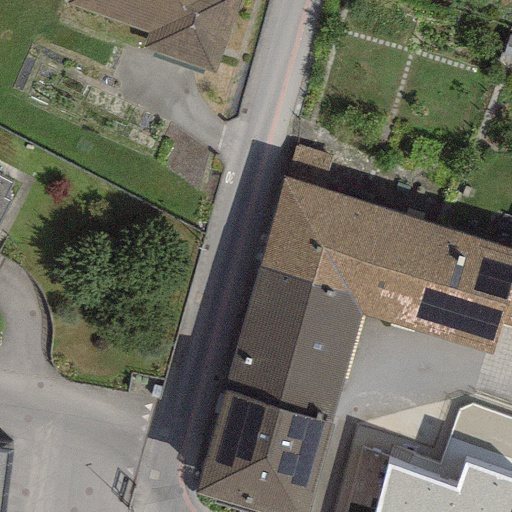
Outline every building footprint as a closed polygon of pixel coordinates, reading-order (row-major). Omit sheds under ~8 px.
[(65,0),(64,3),(148,32),(142,49),(212,73),(237,0),(65,0)] [(11,184),(0,178),(0,218),(8,203),(2,200),(11,184)] [(511,249),(281,180),(255,267),(364,298),(359,315),(491,355),(501,325),(511,328),(511,249)] [(359,315),(364,298),(255,267),(219,390),(225,392),(328,422),(359,315)] [(258,511),(301,511),(328,422),(225,392),(195,494),(258,511)] [(0,511),(1,511),(9,452),(0,451),(0,511)] [(511,511),(511,481),(464,464),(451,490),(385,467),(372,511),(511,511)]
